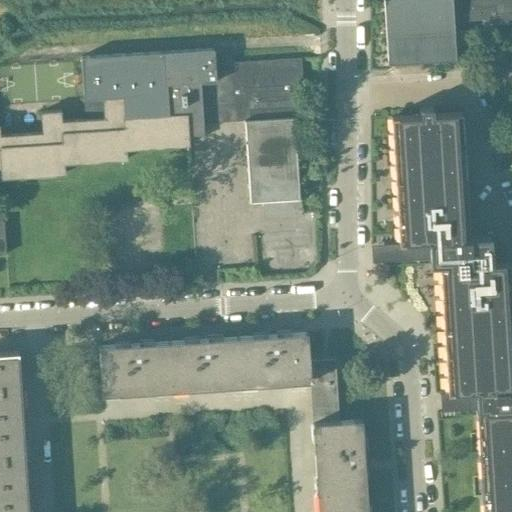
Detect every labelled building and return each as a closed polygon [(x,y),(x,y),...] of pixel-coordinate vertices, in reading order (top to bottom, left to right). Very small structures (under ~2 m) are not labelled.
[(511,0),(383,0),(387,63),(455,58),(453,21),(495,19),(495,25),(511,23),(511,0)] [(203,133),(202,123),(242,120),(248,201),(262,200),(263,216),(300,213),(299,198),(300,198),(295,117),(304,116),(300,58),(231,62),(232,70),(214,71),(213,48),(87,56),(90,98),(102,97),(104,117),(61,120),(60,110),(40,111),(42,132),(0,134),(0,173),(0,178),(64,173),(64,163),(126,159),(125,149),(188,145),(187,134),(203,133)] [(419,114),(390,116),(398,243),(411,242),(411,256),(430,255),(430,264),(439,264),(447,392),(448,411),(476,409),(477,413),(475,413),(475,415),(475,417),(477,438),(485,437),(486,453),(478,454),(479,481),(488,480),(489,496),(480,497),(481,511),(511,511),(511,287),(511,284),(509,261),(503,261),(494,235),(469,237),(461,112),(432,113),(431,107),(419,108),(419,114)] [(306,332),(237,337),(241,385),(309,380),(308,361),(306,332)] [(237,337),(169,341),(172,389),(241,385),(237,337)] [(102,394),(172,389),(169,341),(99,346),(102,394)] [(0,352),(0,424),(22,423),(17,352),(0,352)] [(334,359),(308,361),(309,380),(310,385),(336,384),(334,359)] [(336,384),(310,385),(310,398),(337,396),(336,384)] [(337,396),(310,398),(311,409),(337,408),(337,396)] [(337,408),(311,409),(312,422),(338,421),(337,408)] [(360,419),(338,421),(312,422),(317,492),(365,489),(360,419)] [(22,423),(0,424),(0,494),(26,493),(22,423)] [(366,511),(365,489),(317,492),(318,511),(366,511)] [(27,511),(26,493),(0,494),(0,511),(27,511)]
